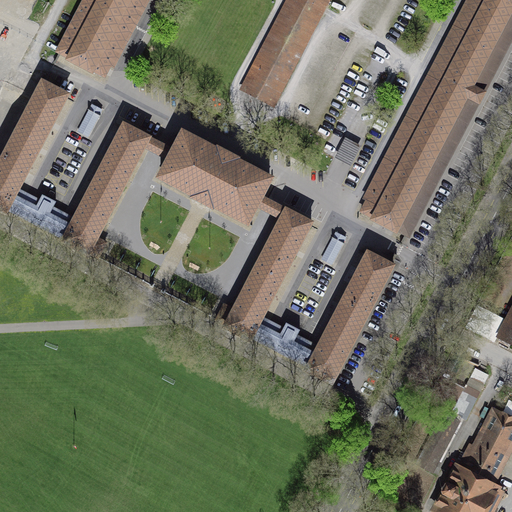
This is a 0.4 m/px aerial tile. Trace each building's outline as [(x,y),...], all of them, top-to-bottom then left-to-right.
[(81,0),(53,54),(59,57),(64,59),(62,62),(91,77),(92,74),(104,80),(110,69),(113,71),(149,0),(81,0)] [(286,0),(239,91),(257,100),(273,109),(330,0),(286,0)] [(373,217),(371,220),(374,221),(375,221),(394,231),(397,233),(398,230),(407,235),(406,235),(408,236),(409,237),(410,234),(413,228),(414,228),(415,226),(414,226),(478,103),(479,104),(481,101),(480,101),(483,95),(484,96),(485,93),(484,92),(511,38),(511,0),(472,0),(437,69),(436,68),(435,70),(436,71),(434,73),(433,76),(432,76),(431,78),(432,78),(368,201),(367,201),(366,203),(366,204),(363,209),(361,212),(364,213),(373,217)] [(0,209),(4,211),(3,212),(6,213),(8,211),(7,210),(14,196),(41,146),(67,95),(45,83),(44,83),(44,82),(42,81),(40,84),(41,84),(0,161),(0,209)] [(91,105),(76,133),(88,139),(102,111),(97,108),(91,105)] [(89,253),(96,240),(143,149),(149,138),(124,124),(97,175),(71,226),(63,240),(63,239),(61,242),(64,244),(65,243),(86,254),(85,255),(88,256),(89,253)] [(160,143),(149,138),(143,149),(154,155),(168,162),(159,178),(194,196),(193,197),(197,199),(197,200),(198,200),(202,203),(207,205),(208,205),(212,207),(213,206),(247,224),(256,208),(269,215),(280,221),(286,209),(275,204),(262,197),(271,179),(236,161),(237,160),(233,157),(231,156),(230,157),(227,155),(224,154),(224,153),(222,152),(218,150),(217,151),(183,133),(174,151),(160,143)] [(336,156),(326,176),(342,184),(361,147),(344,139),(336,156)] [(7,210),(8,211),(63,239),(63,240),(71,226),(70,225),(50,214),(56,202),(49,199),(42,195),(36,207),(15,196),(15,197),(14,196),(7,210)] [(225,324),(224,327),(226,329),(227,328),(248,339),(247,340),(250,341),(252,339),(251,338),(258,324),(285,273),(311,223),(286,209),(280,221),(233,310),(226,325),(225,324)] [(335,233),(321,261),(332,266),(347,239),(341,236),(335,233)] [(100,242),(96,240),(89,253),(98,258),(99,256),(105,244),(100,242)] [(307,367),(305,370),(308,371),(309,371),(316,375),(330,382),(329,382),(332,384),(334,381),(333,381),(392,268),(393,268),(394,265),(393,265),(391,264),(368,252),(342,302),(315,354),(307,368),(307,367)] [(226,325),(233,310),(229,308),(224,305),(218,318),(217,320),(225,324),(226,325)] [(511,306),(495,339),(511,347),(511,306)] [(251,338),(252,339),(307,367),(307,368),(315,354),(314,353),(294,342),(300,330),(293,327),(286,323),(280,335),(259,324),(259,325),(258,324),(251,338)] [(453,388),(442,410),(449,413),(450,412),(466,421),(479,397),(467,391),(463,398),(458,396),(460,392),(453,388)] [(511,418),(503,414),(493,409),(461,469),(457,467),(449,482),(447,481),(446,484),(444,487),(442,490),(443,490),(441,493),(443,493),(434,509),(440,511),(485,511),(498,488),(493,485),(511,448),(511,418)] [(441,456),(459,421),(444,413),(417,464),(432,472),(441,456)]
